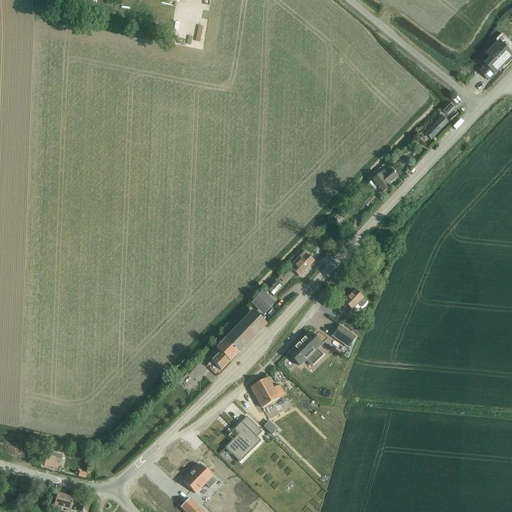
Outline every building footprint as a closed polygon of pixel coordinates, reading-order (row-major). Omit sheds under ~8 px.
[(491,58),(486,63),(494,73),(511,55),(511,54),(510,52),(511,49),(511,43),(502,33),(496,39),(499,42),(487,54),(491,58)] [(452,104),(444,112),(447,116),(455,107),(452,104)] [(451,124),(444,116),(426,134),(433,142),(451,124)] [(417,143),(413,139),(406,146),(411,150),(417,143)] [(397,177),(391,171),(386,176),(383,172),(371,182),(382,194),(390,188),(388,185),(397,177)] [(365,204),(369,209),(380,199),(375,194),(365,204)] [(303,253),(292,264),(295,267),(292,270),(300,278),(314,263),(303,253)] [(263,291),(271,297),(279,288),(272,282),(263,291)] [(366,302),(355,291),(341,306),(349,313),(357,305),(360,308),(363,307),(366,304),(366,302)] [(262,292),(250,304),(263,316),(275,303),(262,292)] [(230,362),(265,325),(251,310),(215,348),(219,352),(212,360),(220,370),(228,361),(230,362)] [(345,319),(342,323),(355,333),(358,328),(345,319)] [(349,348),(356,338),(339,327),(336,332),(332,336),(349,348)] [(301,342),(288,355),(294,361),(299,366),(306,360),(312,366),(323,356),(317,349),(321,345),(316,339),(310,333),(301,342)] [(279,386),(273,389),(267,378),(250,388),(262,409),(279,399),(285,395),(279,386)] [(289,407),(275,415),(278,420),(292,411),(289,407)] [(239,434),(225,448),(232,455),(237,449),(244,455),(251,447),(253,449),(260,442),(256,438),(262,432),(247,417),(235,429),(239,434)] [(265,422),(259,428),(268,436),(274,430),(265,422)] [(184,437),(181,441),(198,456),(201,452),(184,437)] [(59,471),(62,454),(48,451),(45,467),(59,471)] [(217,481),(200,464),(183,481),(196,494),(206,484),(210,488),(217,481)] [(52,500),(50,505),(55,506),(71,511),(74,498),(58,494),(56,501),(52,500)] [(78,510),(77,511),(79,511),(87,511),(91,500),(81,498),(78,510)] [(202,511),(190,499),(181,508),(184,511),(202,511)]
